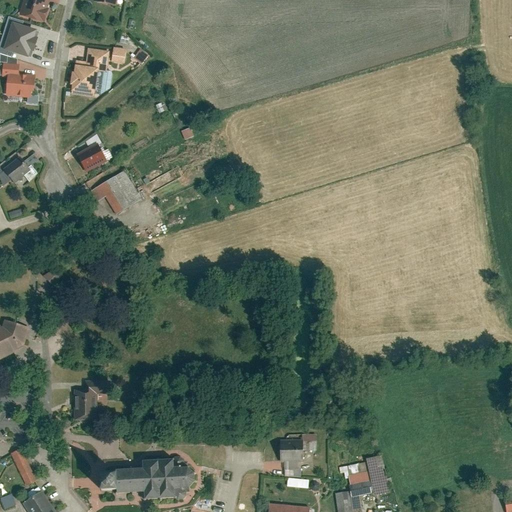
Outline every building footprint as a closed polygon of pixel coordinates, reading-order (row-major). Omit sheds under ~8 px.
[(49,0),(22,0),(18,14),(43,21),(49,0)] [(38,31),(11,23),(4,47),(31,55),(38,31)] [(88,63),(74,62),(74,68),(71,67),(69,81),(72,81),(71,93),(96,95),(98,69),(107,70),(109,49),(89,47),(88,63)] [(127,49),(114,48),(112,62),(125,64),(127,49)] [(134,52),(132,54),(143,62),(148,55),(141,49),(137,55),(134,52)] [(7,54),(0,54),(0,62),(1,62),(0,76),(4,76),(3,95),(26,97),(26,103),(37,103),(37,94),(30,94),(30,88),(33,88),(34,72),(18,71),(18,62),(15,62),(16,57),(7,57),(7,54)] [(191,127),(183,130),(185,137),(194,135),(191,127)] [(99,142),(77,154),(86,171),(108,159),(99,142)] [(21,153),(0,167),(0,183),(2,186),(12,179),(14,181),(32,168),(21,153)] [(126,169),(92,189),(99,201),(108,195),(117,212),(143,197),(126,169)] [(55,266),(44,275),(52,285),(64,276),(55,266)] [(2,324),(0,324),(0,359),(15,354),(12,349),(23,344),(29,326),(2,319),(2,324)] [(87,388),(73,388),(72,420),(98,420),(98,394),(105,395),(105,382),(87,382),(87,388)] [(301,434),(302,439),(302,451),(317,451),(316,433),(301,434)] [(302,439),(277,440),(278,462),(281,462),(281,476),(299,475),(298,460),(302,460),(302,451),(302,439)] [(18,450),(9,455),(25,486),(34,481),(18,450)] [(367,461),(344,466),(346,478),(349,478),(350,490),(351,511),(352,511),(362,511),(361,495),(374,492),(374,494),(390,491),(382,455),(366,459),(367,461)] [(0,459),(0,472),(10,468),(4,457),(0,459)] [(142,469),(115,471),(116,473),(100,474),(100,482),(100,490),(116,490),(116,494),(144,493),(145,499),(174,497),(178,499),(183,499),(185,496),(185,490),(191,488),(194,486),(195,481),(195,473),(192,469),(188,467),(183,467),(183,462),(179,458),(174,458),(170,460),(142,462),(142,469)] [(311,479),(295,478),(294,486),(308,488),(308,497),(314,497),(314,486),(310,486),(311,479)] [(55,511),(41,489),(20,501),(26,511),(55,511)] [(351,511),(350,490),(336,492),(337,511),(351,511)] [(1,497),(0,497),(0,500),(4,510),(15,504),(10,493),(1,497)] [(511,511),(511,494),(502,496),(504,511),(511,511)] [(307,511),(308,506),(268,503),(267,511),(307,511)]
